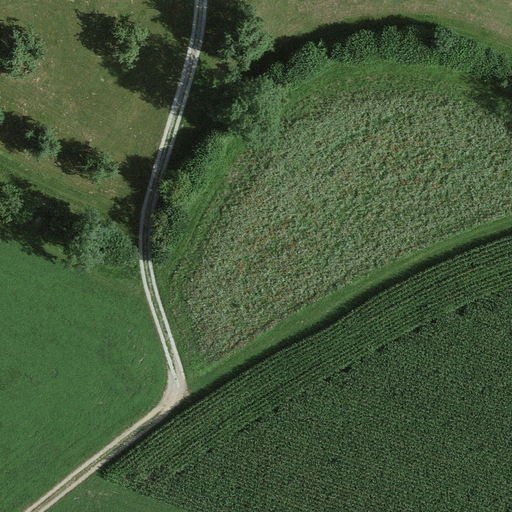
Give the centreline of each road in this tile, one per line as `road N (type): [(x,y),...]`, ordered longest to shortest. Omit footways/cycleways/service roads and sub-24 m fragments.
road 1 (track): [(39,511),(188,396),(313,318),(420,261),(511,226)]
road 2 (track): [(200,0),(145,231),(153,297),(188,396)]
